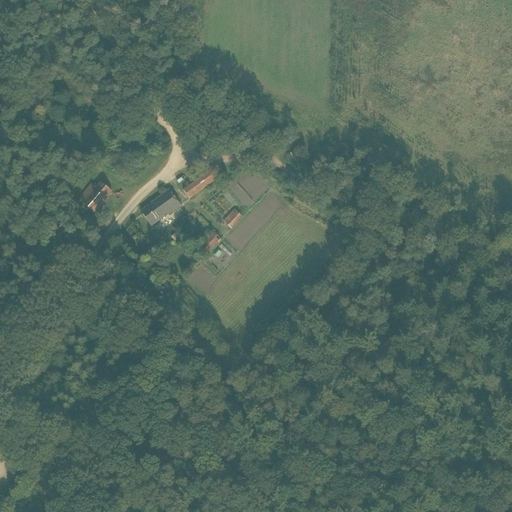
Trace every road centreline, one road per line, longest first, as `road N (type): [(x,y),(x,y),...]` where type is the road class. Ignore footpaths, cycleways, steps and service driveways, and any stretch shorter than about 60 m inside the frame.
road 1 (track): [(169,122),(180,165),(239,155),(269,160),(379,220),(511,261)]
road 2 (unclassified): [(0,375),(130,204),(180,165)]
road 3 (track): [(174,511),(20,445)]
road 4 (track): [(81,0),(164,113)]
